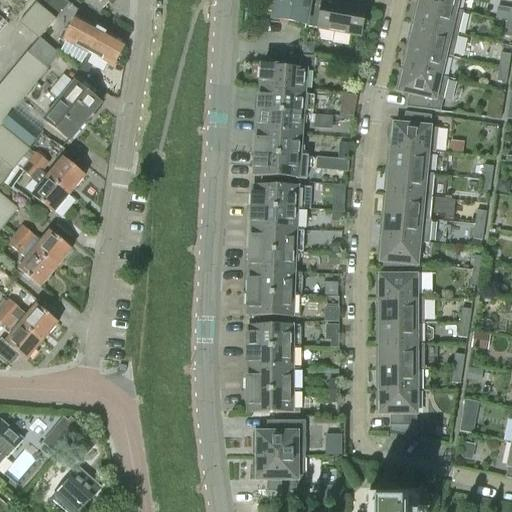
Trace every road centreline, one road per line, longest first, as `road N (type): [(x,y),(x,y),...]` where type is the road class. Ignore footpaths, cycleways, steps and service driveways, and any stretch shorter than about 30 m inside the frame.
road 1 (residential): [(401,0),(374,120),(360,269),(364,457),(511,488)]
road 2 (tertiary): [(223,511),(205,329),(228,0)]
road 3 (residential): [(86,388),(143,0)]
road 4 (residential): [(138,511),(127,426),(104,393),(86,388)]
